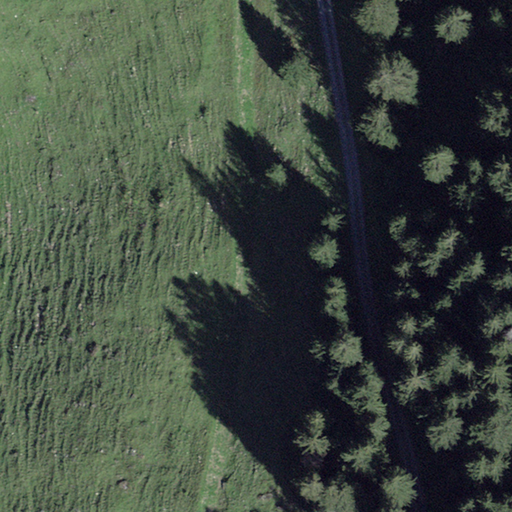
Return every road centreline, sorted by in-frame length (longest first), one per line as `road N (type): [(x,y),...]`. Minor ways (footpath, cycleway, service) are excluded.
road 1 (track): [(325,0),(417,511)]
road 2 (track): [(240,0),(244,244),(201,511)]
